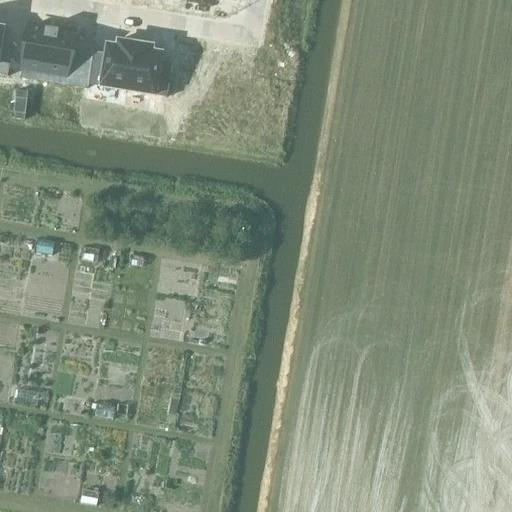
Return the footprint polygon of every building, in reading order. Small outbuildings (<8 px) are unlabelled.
[(27,27),(20,67),(22,67),(20,79),(85,89),(93,43),(92,43),(90,53),(70,50),(71,40),(72,35),(57,32),(57,30),(43,28),(43,30),(27,27)] [(0,76),(6,77),(12,40),(0,37),(0,32),(0,30),(0,29),(0,76)] [(92,52),(86,85),(126,92),(133,44),(116,42),(115,47),(105,45),(103,54),(92,52)] [(133,44),(126,92),(165,98),(170,65),(159,63),(160,54),(150,53),(151,47),(133,44)] [(176,58),(171,89),(182,90),(184,78),(197,80),(198,76),(210,78),(209,82),(256,90),(262,54),(215,46),(211,68),(199,67),(200,62),(176,58)] [(44,238),(60,241),(62,229),(47,227),(44,238)] [(220,418),(229,348),(194,343),(185,413),(220,418)] [(97,400),(102,368),(71,363),(68,384),(79,386),(78,397),(97,400)] [(128,424),(102,425),(102,457),(129,456),(128,424)] [(214,448),(215,432),(183,431),(182,446),(214,448)] [(89,493),(106,494),(107,483),(89,481),(89,493)]
